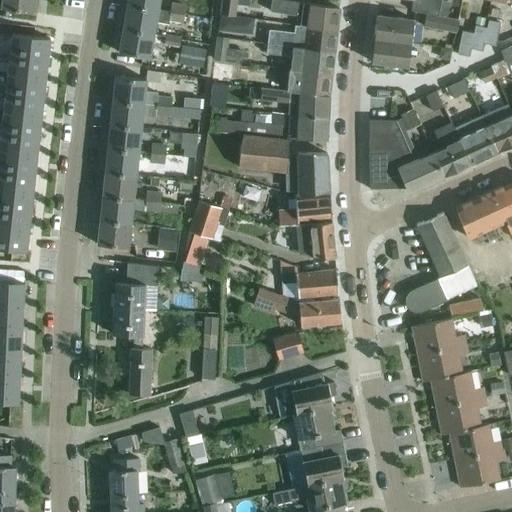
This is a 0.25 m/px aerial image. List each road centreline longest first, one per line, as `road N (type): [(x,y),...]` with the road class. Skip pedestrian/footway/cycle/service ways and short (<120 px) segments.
road 1 (residential): [(61,511),(67,251),(99,0)]
road 2 (residential): [(400,511),(366,350),(353,232)]
road 3 (residential): [(353,232),(349,77),(357,0)]
road 4 (residential): [(353,232),(511,163)]
